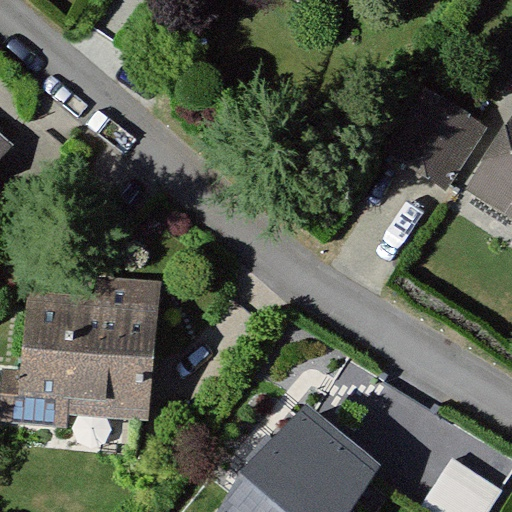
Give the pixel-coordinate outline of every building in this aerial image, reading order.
[(452,184),(491,120),(428,82),(389,146),(452,184)] [(511,125),(458,209),(511,243),(511,125)] [(0,157),(0,174),(8,164),(0,157)] [(0,426),(149,438),(158,317),(0,304),(0,426)] [(366,511),(384,492),(299,419),(218,511),(366,511)] [(455,451),(428,496),(453,511),(491,511),(509,484),(455,451)]
